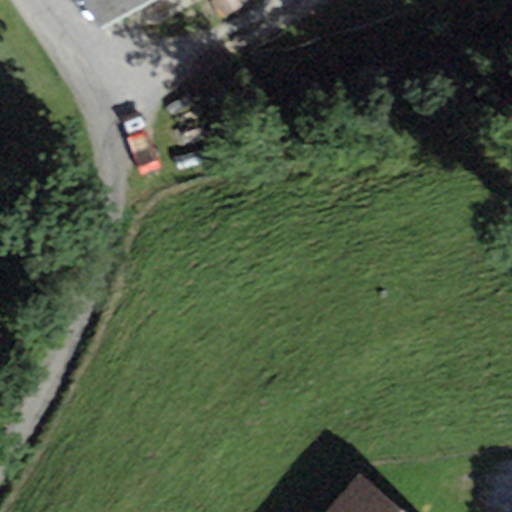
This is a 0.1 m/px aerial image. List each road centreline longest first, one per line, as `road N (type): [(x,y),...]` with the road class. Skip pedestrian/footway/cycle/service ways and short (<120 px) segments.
road 1 (residential): [(0,463),(76,314),(110,190),(96,102),(30,0)]
road 2 (track): [(308,0),(239,40),(96,102)]
